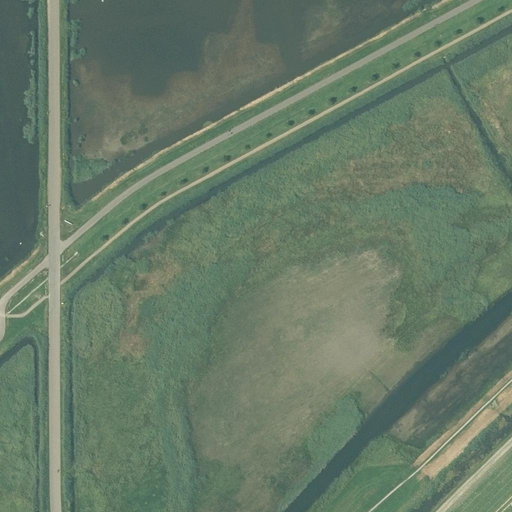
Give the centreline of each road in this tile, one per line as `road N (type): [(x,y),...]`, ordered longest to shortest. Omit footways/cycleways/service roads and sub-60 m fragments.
road 1 (unknown): [(0,315),(21,316),(165,198),(511,9)]
road 2 (unclassified): [(55,511),(53,0)]
